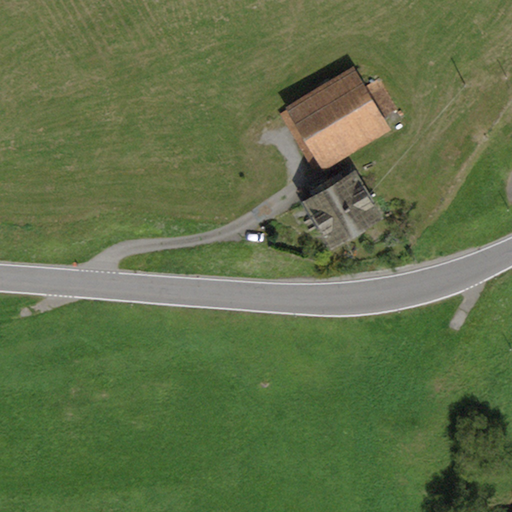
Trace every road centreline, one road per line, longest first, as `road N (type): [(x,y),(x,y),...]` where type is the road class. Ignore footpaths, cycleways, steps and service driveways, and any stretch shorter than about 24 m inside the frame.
road 1 (tertiary): [(511,252),(439,282),(337,299),(0,279)]
road 2 (track): [(297,154),(303,197),(231,237),(121,261),(98,285)]
